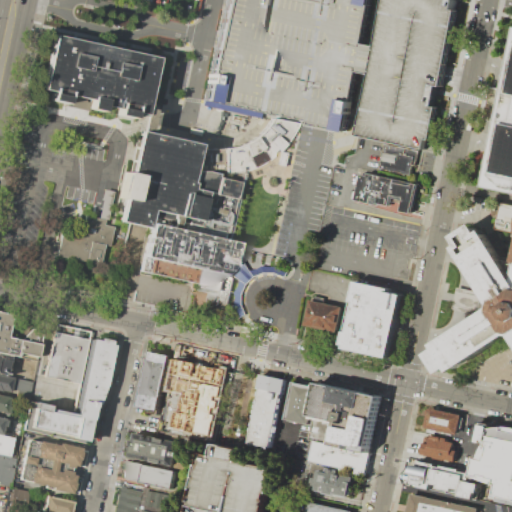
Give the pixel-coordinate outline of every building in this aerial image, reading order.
[(458,0),(391,0),(382,47),(373,45),(364,43),(372,0),(224,0),(203,99),(346,133),(359,71),(367,73),(376,75),(363,137),(432,151),(448,74),(463,1),(458,0)] [(55,38),(42,95),(146,119),(147,111),(159,60),(55,38)] [(171,116),(152,112),(153,109),(145,108),(141,131),(164,135),(165,130),(168,130),(171,116)] [(511,110),(495,191),(511,194),(511,110)] [(200,153),(201,148),(151,137),(155,119),(156,113),(147,111),(146,119),(145,124),(142,136),(140,135),(130,176),(126,175),(120,203),(124,204),(120,222),(145,228),(136,273),(231,294),(236,277),(246,285),(255,278),(239,252),(239,243),(230,241),(247,171),(257,167),(266,163),(273,157),(286,144),(297,126),(274,121),(268,131),(259,139),(246,147),(231,151),(200,153)] [(385,144),(381,166),(413,172),(418,150),(385,144)] [(488,182),(491,160),(478,159),(476,181),(488,182)] [(353,201),(390,209),(393,195),(406,198),(403,213),(412,215),(419,182),(359,170),(353,201)] [(511,337),(461,371),(457,367),(449,373),(436,354),(445,349),(442,344),(501,307),(463,247),(467,245),(462,235),(481,224),(486,232),(490,229),(511,264),(511,234),(499,231),(504,208),(511,209),(511,337)] [(102,224),(113,226),(109,246),(103,245),(99,265),(55,256),(49,259),(57,226),(82,222),(84,216),(103,220),(102,224)] [(360,281),(346,346),(391,355),(405,290),(360,281)] [(307,328),(312,301),(343,307),(337,334),(307,328)] [(0,312),(0,351),(12,354),(36,359),(42,331),(31,329),(19,342),(7,339),(11,315),(0,312)] [(28,401),(22,429),(85,443),(95,404),(105,384),(114,340),(53,328),(43,377),(80,385),(75,411),(28,401)] [(150,351),(171,356),(159,410),(138,406),(150,351)] [(6,375),(0,374),(0,354),(10,356),(6,375)] [(177,356),(228,367),(214,437),(172,429),(169,426),(167,425),(172,400),(168,399),(177,356)] [(10,394),(0,391),(0,374),(7,376),(14,377),(10,394)] [(262,374),(247,445),(272,450),(287,379),(262,374)] [(292,383),(286,418),(308,422),(315,387),(292,383)] [(370,450),(314,439),(308,437),(319,383),(381,396),(370,450)] [(0,395),(12,398),(5,431),(0,430),(0,395)] [(429,409),(424,428),(457,436),(462,417),(429,409)] [(511,429),(482,424),(472,481),(495,486),(492,503),(511,506),(511,429)] [(134,429),(129,455),(172,462),(176,437),(134,429)] [(0,433),(0,457),(10,460),(15,437),(0,433)] [(421,454),(426,433),(460,441),(455,462),(421,454)] [(27,438),(17,480),(69,492),(78,450),(27,438)] [(370,450),(365,475),(355,473),(356,466),(347,464),(346,469),(341,468),(342,465),(310,459),(314,439),(370,450)] [(215,443),(213,455),(201,452),(188,511),(268,511),(277,469),(242,462),(245,450),(236,448),(219,444),(215,443)] [(11,488),(0,485),(0,457),(10,460),(17,462),(11,488)] [(417,459),(412,484),(477,499),(480,485),(469,482),(472,472),(417,459)] [(127,460),(123,479),(171,488),(174,469),(127,460)] [(314,465),(310,492),(348,498),(351,480),(337,478),(339,469),(314,465)] [(118,484),(112,511),(168,511),(172,494),(118,484)] [(7,502),(25,504),(26,491),(9,488),(7,502)] [(405,511),(410,493),(479,508),(478,511),(405,511)] [(40,511),(44,497),(71,503),(68,511),(40,511)] [(305,511),(351,511),(352,510),(307,501),(305,511)]
